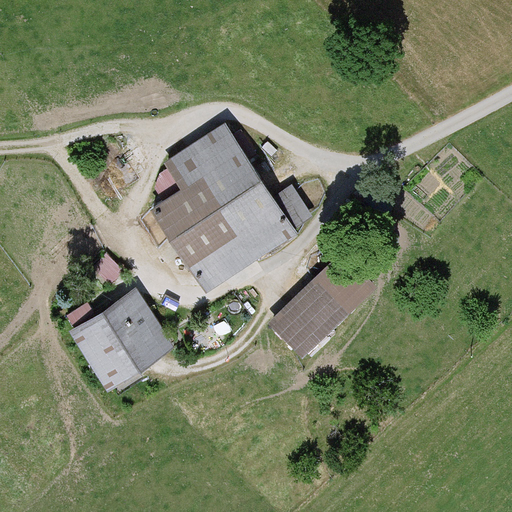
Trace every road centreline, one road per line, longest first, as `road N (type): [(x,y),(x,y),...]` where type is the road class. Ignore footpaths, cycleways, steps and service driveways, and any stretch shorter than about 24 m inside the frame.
road 1 (track): [(0,147),(107,131),(161,138),(186,120),(224,111),(288,142),(337,189)]
road 2 (residential): [(337,189),(511,100)]
